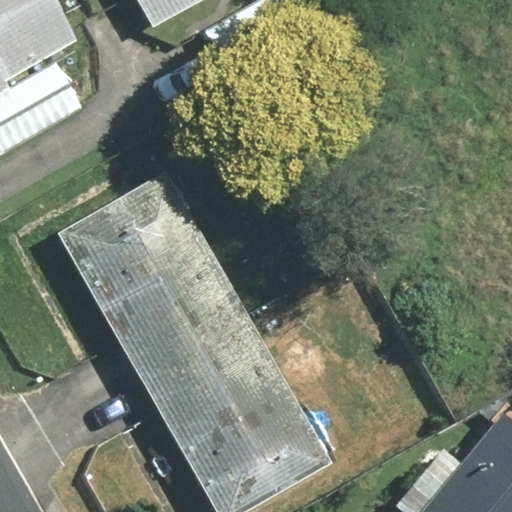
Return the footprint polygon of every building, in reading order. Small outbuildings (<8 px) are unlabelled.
[(0,0),(0,157),(75,114),(42,59),(72,41),(47,0),(0,0)] [(123,0),(144,35),(203,0),(123,0)] [(305,30),(287,0),(260,0),(197,36),(221,78),(305,30)] [(511,0),(383,0),(336,162),(477,203),(501,119),(511,122),(511,0)] [(157,174),(48,238),(207,511),(234,511),(323,460),(157,174)] [(511,511),(511,408),(486,422),(452,461),(436,447),(384,507),(389,511),(511,511)]
